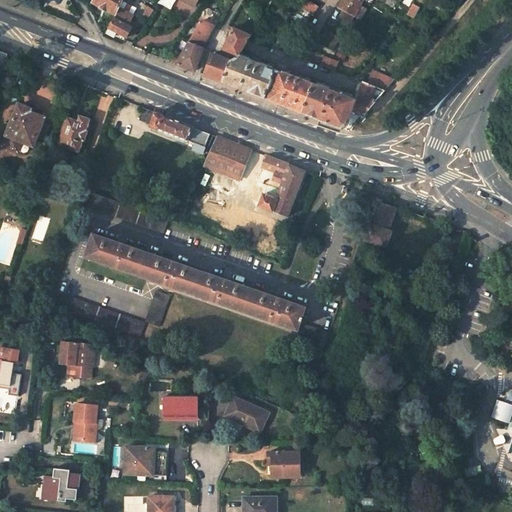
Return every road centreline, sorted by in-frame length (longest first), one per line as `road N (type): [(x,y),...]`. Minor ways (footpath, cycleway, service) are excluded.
road 1 (primary): [(92,58),(369,161)]
road 2 (primary): [(353,147),(95,50)]
road 3 (unknown): [(255,110),(328,0)]
road 4 (residential): [(472,0),(391,94)]
